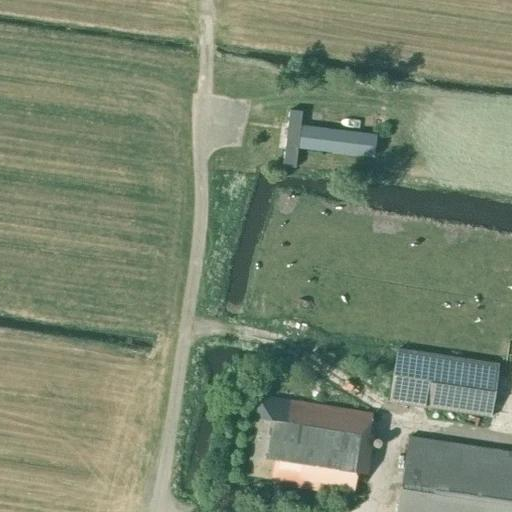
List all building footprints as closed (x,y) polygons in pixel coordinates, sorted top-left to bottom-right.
[(301,114),(301,113),(289,112),(282,167),(294,169),(299,128),(301,114)] [(371,157),(374,135),(302,127),(300,149),(371,157)] [(423,408),(489,418),(497,365),(396,348),(388,399),(423,405),(423,408)] [(368,488),(364,487),(372,436),(368,435),(371,414),(259,396),(247,475),(274,479),(273,483),(362,497),(363,492),(367,493),(368,488)] [(396,511),(511,511),(511,452),(408,437),(396,511)]
